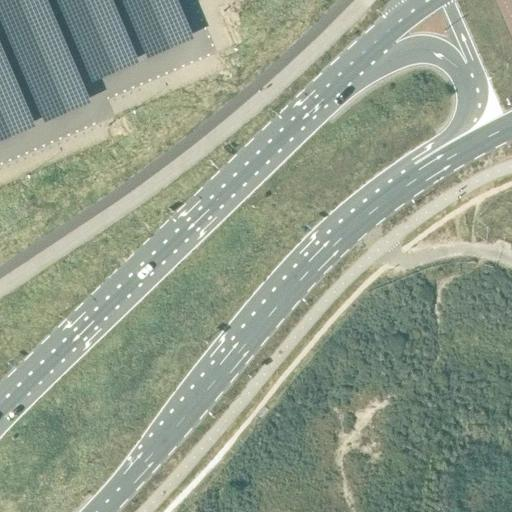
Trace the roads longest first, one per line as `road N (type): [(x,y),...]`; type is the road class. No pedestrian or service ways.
road 1 (primary): [(363,58),(0,414)]
road 2 (primary): [(102,511),(286,289),(352,222),(432,167)]
road 3 (unknown): [(350,511),(335,445),(441,368),(437,292),(479,261),(472,235),(479,209)]
